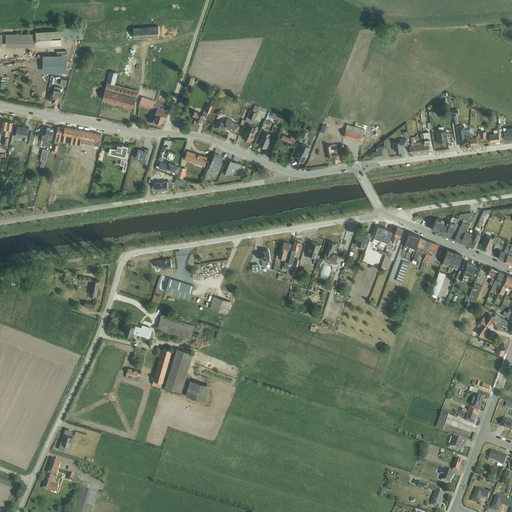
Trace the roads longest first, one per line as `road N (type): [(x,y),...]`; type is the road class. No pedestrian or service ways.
road 1 (unclassified): [(382,214),(129,255),(31,481)]
road 2 (tertiary): [(0,106),(198,136),(286,172)]
road 3 (unclassified): [(286,172),(0,221)]
road 4 (track): [(145,199),(207,0)]
road 5 (unclassified): [(511,145),(356,167)]
road 6 (tertiary): [(511,269),(382,214)]
